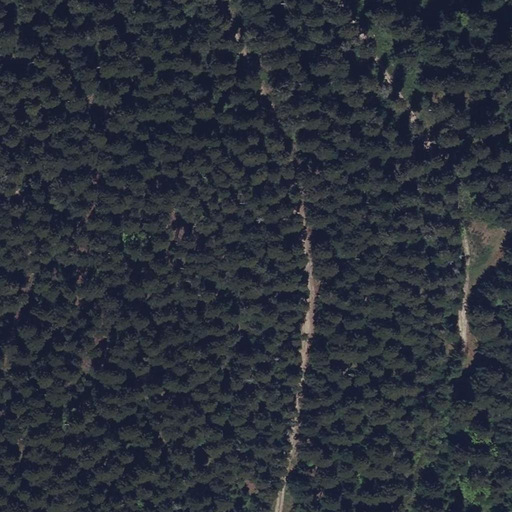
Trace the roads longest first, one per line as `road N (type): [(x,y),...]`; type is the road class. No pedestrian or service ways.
road 1 (track): [(345,0),(399,83),(464,210),(476,265),(467,392),(475,511)]
road 2 (track): [(277,511),(289,412),(294,198),(276,121),(217,0)]
road 3 (track): [(407,511),(437,410),(467,392)]
